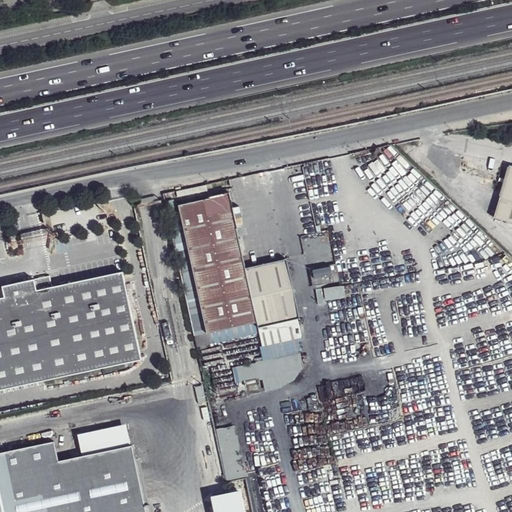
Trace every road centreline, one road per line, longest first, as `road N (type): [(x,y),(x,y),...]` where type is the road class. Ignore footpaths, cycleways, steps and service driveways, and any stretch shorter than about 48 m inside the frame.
road 1 (motorway): [(0,128),(511,18)]
road 2 (tertiary): [(511,103),(0,205)]
road 3 (motorway): [(430,0),(0,93)]
road 4 (unclassified): [(0,43),(201,0)]
